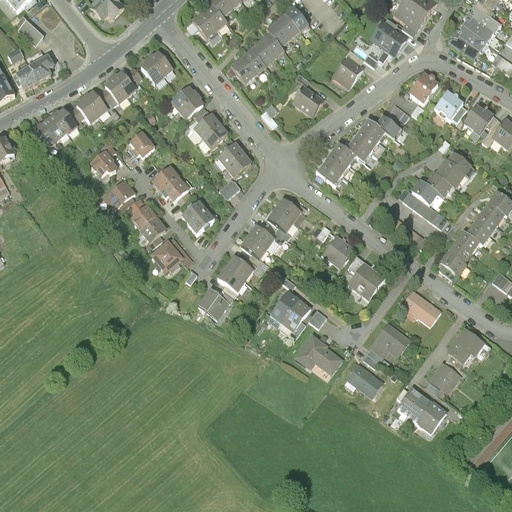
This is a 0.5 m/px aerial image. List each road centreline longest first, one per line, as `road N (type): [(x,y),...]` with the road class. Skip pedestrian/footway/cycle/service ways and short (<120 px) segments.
road 1 (residential): [(285,160),(363,233),(511,336)]
road 2 (residential): [(285,160),(260,175),(196,250),(140,183)]
road 3 (residential): [(157,15),(285,160)]
road 4 (residential): [(433,59),(285,160)]
road 5 (tertiary): [(0,126),(108,60)]
